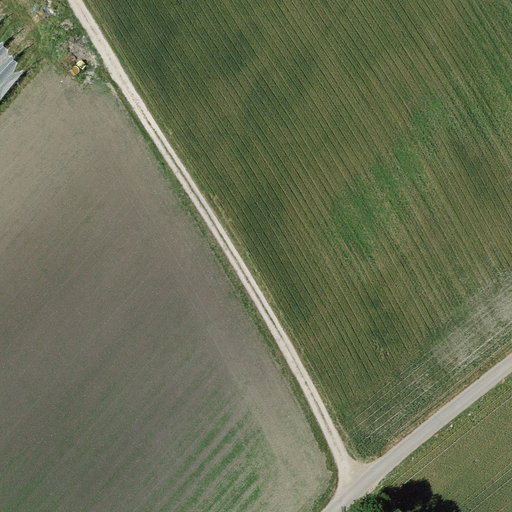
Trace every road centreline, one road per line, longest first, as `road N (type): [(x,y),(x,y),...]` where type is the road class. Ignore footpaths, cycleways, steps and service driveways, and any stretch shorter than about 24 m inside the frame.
road 1 (track): [(74,0),(256,293),(358,488)]
road 2 (track): [(511,367),(335,511)]
